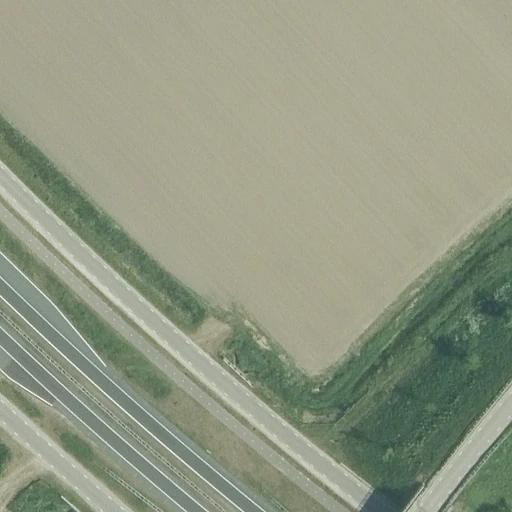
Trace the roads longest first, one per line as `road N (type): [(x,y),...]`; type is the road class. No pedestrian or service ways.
road 1 (tertiary): [(0,176),(109,282),(388,511)]
road 2 (trunk): [(254,511),(0,285)]
road 3 (trunk): [(0,335),(198,511)]
road 4 (unclassified): [(0,411),(113,511)]
road 5 (unclassified): [(423,511),(511,403)]
